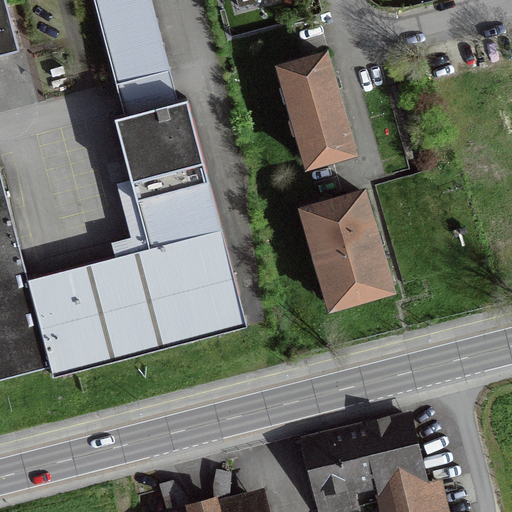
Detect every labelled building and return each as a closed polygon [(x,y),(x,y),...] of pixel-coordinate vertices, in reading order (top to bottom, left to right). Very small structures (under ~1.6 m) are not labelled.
[(0,0),(0,55),(17,51),(3,0),(0,0)] [(91,0),(117,96),(123,116),(176,102),(171,82),(149,0),(91,0)] [(306,164),(351,152),(323,55),(279,68),(306,164)] [(185,100),(176,102),(123,116),(113,119),(147,249),(26,281),(52,377),(245,327),(185,100)] [(0,380),(49,368),(26,281),(0,179),(0,380)] [(330,306),(388,289),(360,193),(302,210),(330,306)] [(335,485),(421,464),(411,420),(302,446),(311,481),(333,476),(335,485)] [(188,511),(265,511),(264,507),(245,511),(215,511),(213,501),(187,507),(184,497),(180,492),(176,488),(171,485),(166,482),(159,484),(166,511),(170,511),(187,507),(188,511)] [(432,511),(426,485),(380,496),(383,511),(432,511)]
